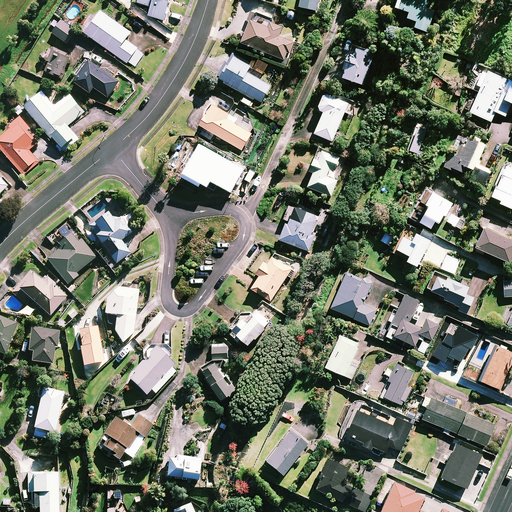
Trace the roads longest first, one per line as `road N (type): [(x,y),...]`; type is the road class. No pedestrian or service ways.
road 1 (residential): [(244,216),(344,0)]
road 2 (residential): [(244,216),(240,239),(187,309),(168,300),(169,214)]
road 3 (residential): [(112,149),(160,100),(208,0)]
road 4 (residential): [(0,245),(112,149)]
